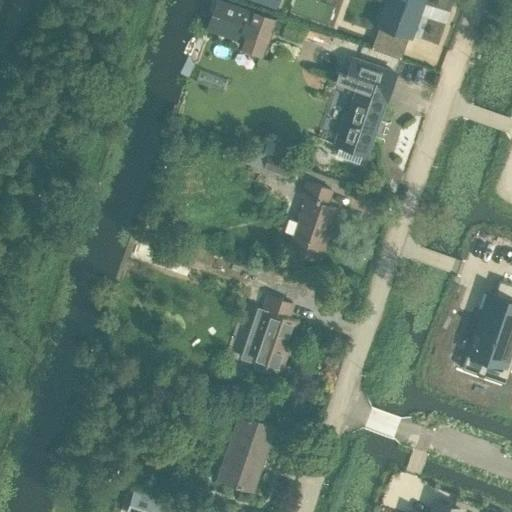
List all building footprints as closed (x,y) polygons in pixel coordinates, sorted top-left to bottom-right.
[(381,0),(373,24),(410,38),(423,0),(381,0)] [(242,47),(265,55),(277,21),(220,1),(210,30),(210,31),(244,42),(242,47)] [(371,48),(381,51),(386,37),(376,33),(371,48)] [(345,110),(334,143),(340,145),(337,155),(359,162),(363,153),(367,154),(395,72),(353,58),(347,76),(340,73),(338,79),(357,85),(348,111),(345,110)] [(275,144),(271,156),(292,162),(295,150),(275,144)] [(289,177),(293,162),(258,152),(255,164),(264,166),(263,169),(289,177)] [(290,216),(285,231),(294,234),(288,249),(317,259),(335,206),(326,203),(331,189),(307,180),(302,196),(306,197),(299,220),(290,216)] [(142,238),(192,255),(197,242),(172,234),(174,227),(149,218),(142,238)] [(137,236),(130,257),(131,257),(199,280),(206,260),(192,255),(142,238),(137,236)] [(220,259),(216,271),(244,280),(248,269),(239,266),(239,265),(233,262),(233,263),(220,259)] [(480,316),(468,351),(505,363),(510,347),(511,347),(511,283),(499,279),(494,294),(488,292),(480,316)] [(265,368),(266,365),(280,369),(296,320),(287,317),(292,302),(268,294),(263,308),(258,306),(241,356),(254,361),(253,364),(254,367),(262,370),(265,368)] [(115,363),(109,383),(128,390),(135,369),(115,363)] [(218,405),(212,423),(226,428),(232,410),(218,405)] [(252,490),(275,424),(240,413),(218,478),(252,490)] [(136,511),(169,511),(173,502),(133,488),(126,509),(136,511)] [(459,511),(461,509),(436,501),(432,511),(459,511)]
